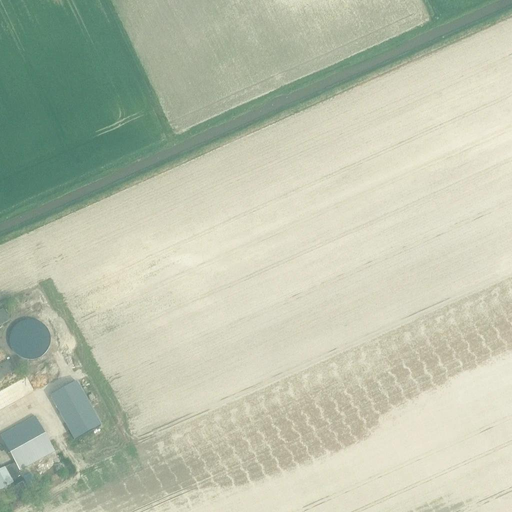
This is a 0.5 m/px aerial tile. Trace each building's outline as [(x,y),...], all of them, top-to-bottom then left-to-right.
[(0,325),(10,320),(4,309),(0,310),(0,325)] [(0,364),(0,378),(19,369),(13,358),(0,364)] [(76,382),(50,396),(74,440),(100,425),(76,382)] [(0,469),(0,489),(13,482),(10,475),(56,451),(38,415),(1,435),(15,461),(0,469)] [(22,476),(28,487),(37,481),(31,471),(22,476)]
